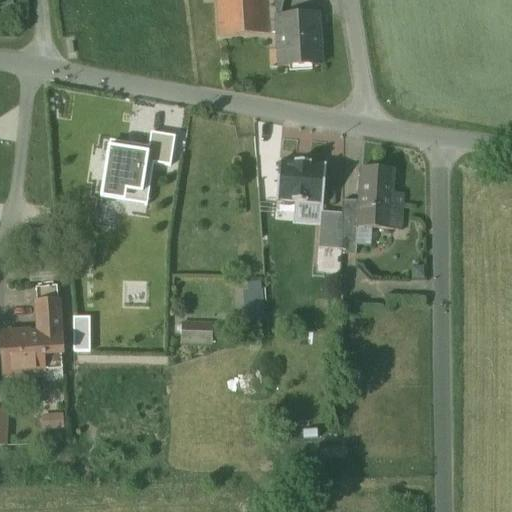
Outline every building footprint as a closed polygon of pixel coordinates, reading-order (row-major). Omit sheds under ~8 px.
[(220,0),(222,37),(268,35),(265,0),(220,0)] [(317,17),(277,20),(281,70),(321,67),(317,17)] [(106,148),(97,200),(124,204),(126,193),(140,196),(147,154),(106,148)] [(320,167),(279,165),(277,198),(283,198),(281,227),(315,229),(317,201),(318,201),(320,167)] [(394,171),(361,169),(359,203),(357,230),(401,233),(403,196),(392,195),(394,171)] [(359,203),(342,203),(341,257),(355,257),(356,248),(356,247),(357,230),(359,203)] [(57,289),(36,290),(39,337),(41,337),(60,336),(57,289)] [(89,321),(73,321),(73,343),(89,343),(89,342),(89,321)] [(212,328),(181,327),(181,346),(211,347),(212,328)] [(39,337),(18,338),(18,335),(2,337),(5,375),(42,373),(41,337),(39,337)] [(60,336),(41,337),(42,373),(44,372),(63,371),(60,336)] [(89,343),(73,343),(73,354),(93,354),(94,342),(89,342),(89,343)]
